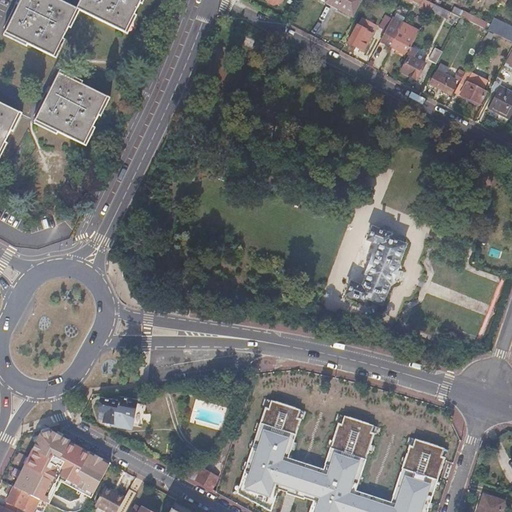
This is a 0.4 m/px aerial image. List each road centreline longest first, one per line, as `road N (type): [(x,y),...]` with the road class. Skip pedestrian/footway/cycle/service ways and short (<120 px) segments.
road 1 (residential): [(511,151),(219,0)]
road 2 (secondary): [(212,0),(98,246)]
road 3 (primary): [(485,398),(248,338)]
road 4 (residential): [(223,511),(73,428),(54,388)]
road 5 (primary): [(90,346),(248,338)]
road 6 (primary): [(248,338),(104,309)]
road 7 (residential): [(447,511),(485,398)]
